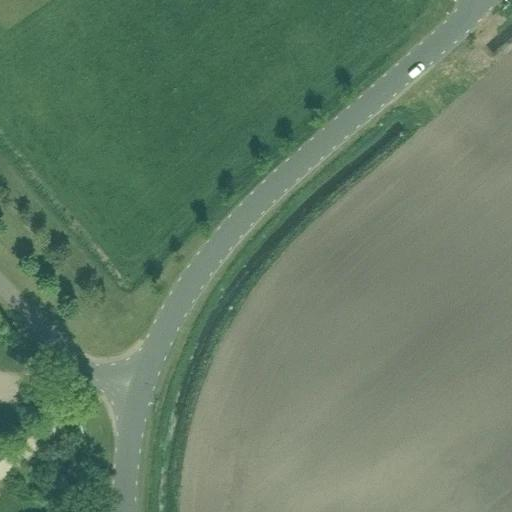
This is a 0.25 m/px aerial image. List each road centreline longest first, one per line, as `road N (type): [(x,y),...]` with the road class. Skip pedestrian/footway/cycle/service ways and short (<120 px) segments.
road 1 (tertiary): [(140,400),(200,279),(436,41),(460,0)]
road 2 (unclassified): [(0,312),(91,384),(140,400)]
